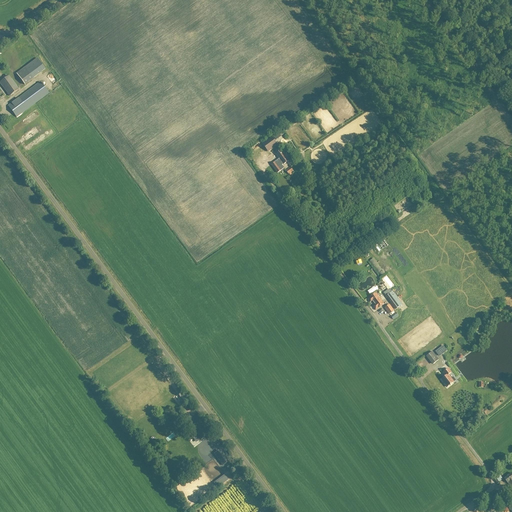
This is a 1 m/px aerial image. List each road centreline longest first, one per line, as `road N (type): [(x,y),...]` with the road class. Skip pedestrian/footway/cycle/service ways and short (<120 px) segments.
road 1 (unclassified): [(282,511),(0,130)]
road 2 (unclassified): [(496,486),(254,158)]
